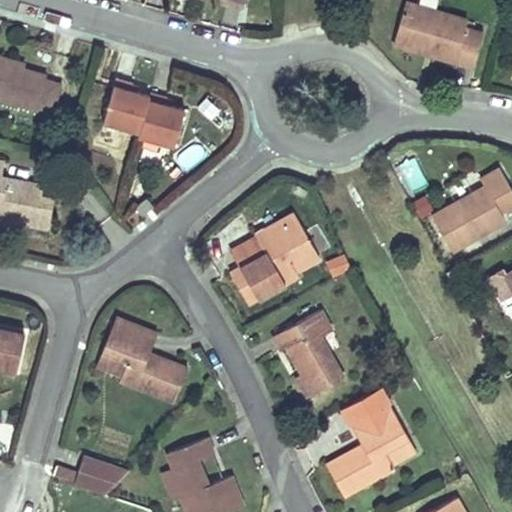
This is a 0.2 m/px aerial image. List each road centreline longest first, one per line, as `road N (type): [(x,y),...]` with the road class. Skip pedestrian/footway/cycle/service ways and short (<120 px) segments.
road 1 (residential): [(0,274),(71,290),(102,280),(281,134)]
road 2 (residential): [(26,0),(272,72)]
road 3 (residential): [(381,102),(362,54),(331,39),(296,46),(272,72)]
road 4 (residential): [(511,118),(381,102)]
road 5 (residential): [(281,134),(312,152),(348,148),(375,121),(381,102)]
